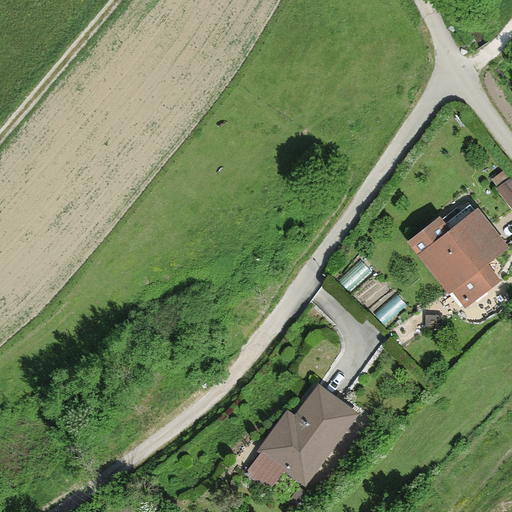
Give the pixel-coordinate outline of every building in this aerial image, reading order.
[(511,217),(511,216),(511,191),(509,188),(496,198),(511,217)] [(481,272),(501,256),(468,216),(441,238),(445,243),(451,239),(455,243),(429,265),(453,296),(456,293),(469,309),(494,287),(481,272)] [(451,239),(445,243),(441,238),(431,226),(410,243),(425,261),(429,265),(455,243),(451,239)] [(296,422),(287,434),(282,429),(266,449),(303,479),(353,417),(322,392),(296,422)] [(282,429),(287,434),(296,422),(292,418),(282,429)]
